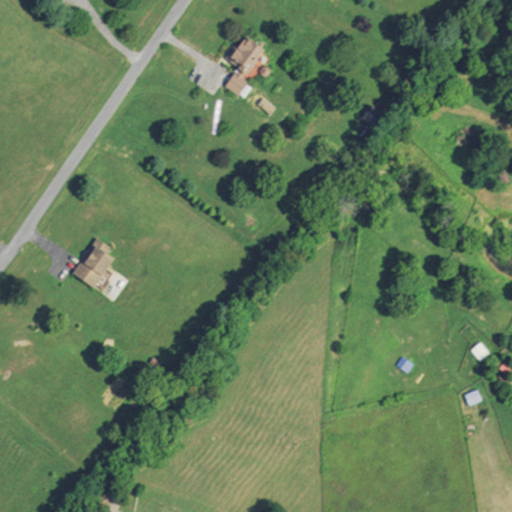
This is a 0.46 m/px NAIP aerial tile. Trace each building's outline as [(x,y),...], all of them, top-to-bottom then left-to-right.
[(242,78),(245,75),(246,76),(266,50),(247,37),(244,41),(241,39),(226,59),(238,68),(237,69),(239,70),(236,74),(242,78)] [(236,74),(235,73),(224,86),(239,97),(249,83),(242,78),(236,74)] [(257,107),(263,98),(277,108),(270,117),(257,107)] [(114,259),(93,290),(71,275),(95,239),(110,249),(106,254),(114,259)] [(463,394),(467,405),(480,400),(476,389),(463,394)]
